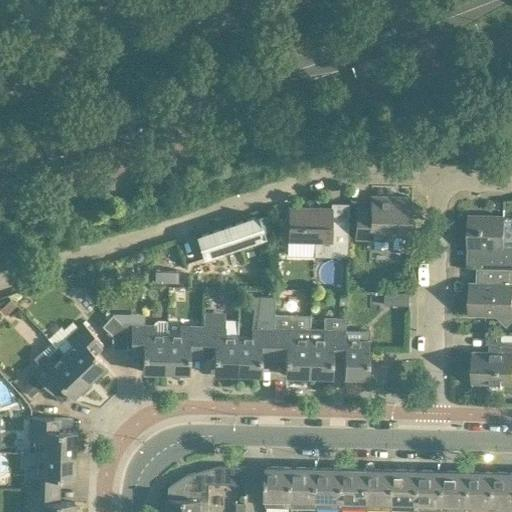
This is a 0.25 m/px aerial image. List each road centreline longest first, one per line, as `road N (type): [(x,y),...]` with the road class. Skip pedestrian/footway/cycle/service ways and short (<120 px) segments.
road 1 (secondary): [(0,162),(468,0)]
road 2 (residential): [(0,287),(346,170),(438,183)]
road 3 (tertiary): [(131,511),(141,472),(187,439),(433,440)]
road 4 (secondary): [(261,0),(0,88)]
road 5 (residential): [(438,183),(433,440)]
